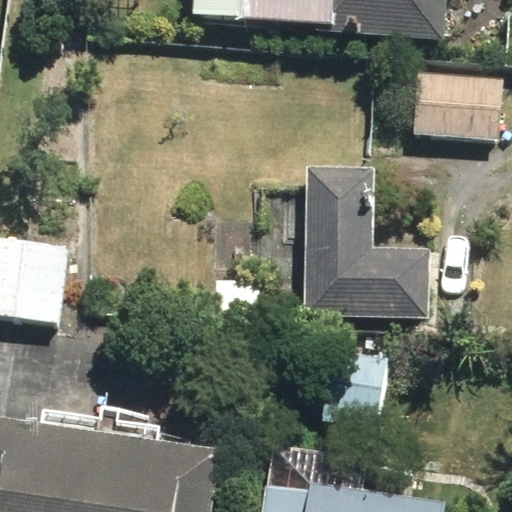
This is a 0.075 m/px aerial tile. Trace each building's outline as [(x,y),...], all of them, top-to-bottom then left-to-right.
[(208,0),(207,19),(249,22),(248,29),(451,42),(454,0),(208,0)] [(508,81),(422,75),(417,136),(504,142),(508,81)] [(387,176),(315,172),(307,318),(433,325),(436,254),(383,252),(387,176)] [(80,255),(0,246),(0,321),(72,330),(80,255)] [(395,358),(330,353),(325,431),(390,435),(395,358)] [(218,511),(226,456),(0,422),(0,511),(218,511)] [(441,511),(275,486),(271,511),(441,511)]
